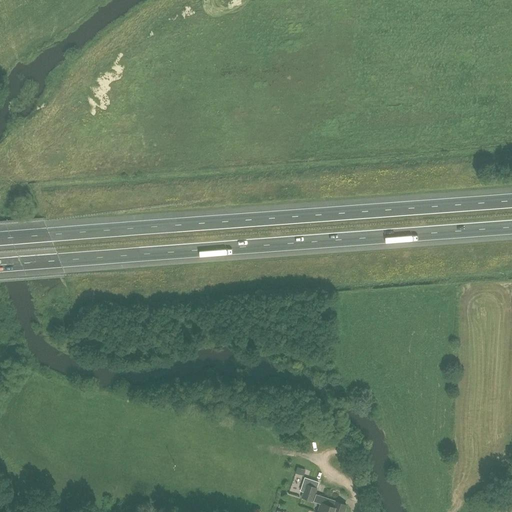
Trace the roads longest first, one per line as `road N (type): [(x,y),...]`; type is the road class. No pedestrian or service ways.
road 1 (motorway): [(511,199),(0,238)]
road 2 (motorway): [(0,265),(511,227)]
